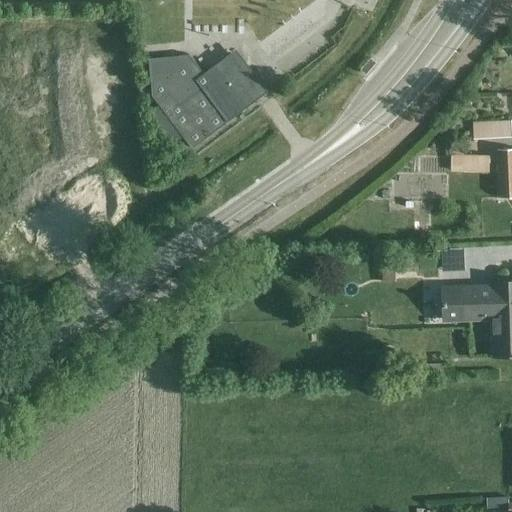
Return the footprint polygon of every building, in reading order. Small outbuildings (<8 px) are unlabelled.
[(167,58),(149,59),(150,75),(169,74),(191,57),(190,55),(167,58)] [(169,74),(150,75),(152,97),(155,100),(191,148),(245,107),(254,101),(267,91),(241,56),(228,66),(209,80),(191,57),(169,74)] [(511,131),(511,120),(499,121),(475,122),(476,138),(511,136),(511,131)] [(462,137),(445,137),(445,153),(462,153),(462,137)] [(432,139),(427,142),(427,147),(433,150),(437,147),(437,141),(432,139)] [(500,197),(511,196),(511,148),(497,149),(500,197)] [(489,171),(490,155),(452,154),(451,170),(489,171)] [(481,308),(481,318),(492,318),(492,321),(493,356),(511,355),(511,281),(491,282),(491,286),(496,286),(496,303),(494,303),(494,307),(481,308)] [(491,286),(468,287),(442,288),(443,320),(481,318),(481,308),(494,307),(494,303),(496,303),(496,286),(491,286)]
